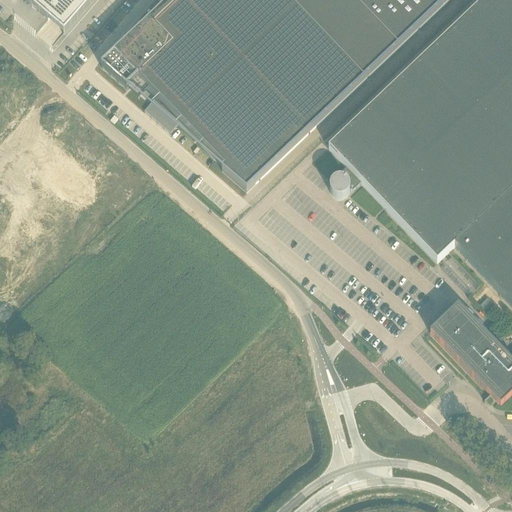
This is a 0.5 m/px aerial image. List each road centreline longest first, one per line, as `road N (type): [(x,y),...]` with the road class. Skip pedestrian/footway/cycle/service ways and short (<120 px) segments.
road 1 (tertiary): [(301,304),(278,275),(0,38)]
road 2 (tertiary): [(491,511),(436,473),(363,463)]
